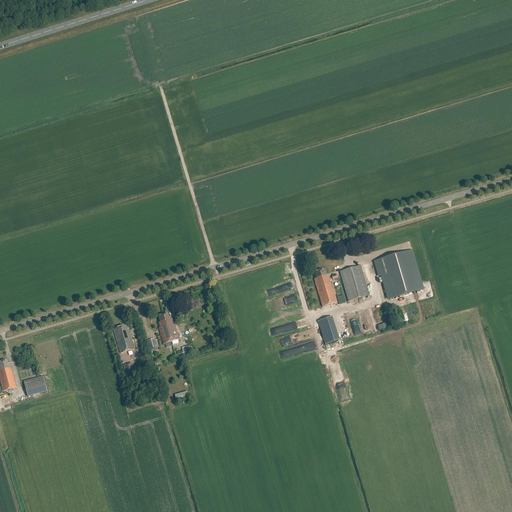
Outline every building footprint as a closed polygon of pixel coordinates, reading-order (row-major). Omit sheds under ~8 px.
[(410,251),(376,261),(381,277),(387,301),(391,300),(392,300),(393,299),(424,290),(413,251),(412,251),(410,251)] [(360,267),(340,273),(348,302),(369,296),(360,267)] [(334,305),(337,303),(337,301),(334,291),(333,291),(330,280),(329,280),(328,276),(327,276),(325,270),(314,273),(316,280),(314,280),(322,308),(334,305)] [(346,303),(344,296),(337,298),(338,301),(339,305),(344,304),(346,303)] [(171,343),(172,342),(172,345),(179,343),(178,341),(179,340),(172,317),(169,318),(168,314),(164,316),(165,322),(171,343)] [(164,345),(171,343),(165,322),(164,316),(159,317),(160,323),(159,324),(160,328),(159,329),(162,338),(164,345)] [(318,322),(325,346),(340,341),(333,317),(318,322)] [(388,322),(378,325),(380,330),(389,327),(388,322)] [(128,332),(126,326),(113,330),(121,354),(135,350),(131,336),(130,336),(129,332),(128,332)] [(154,340),(148,341),(150,351),(157,349),(154,340)] [(8,364),(7,361),(0,363),(0,379),(3,392),(17,388),(11,364),(8,364)] [(124,366),(127,377),(135,374),(132,363),(124,366)] [(43,377),(24,382),(28,398),(47,392),(43,377)] [(187,392),(174,396),(177,403),(189,400),(187,392)]
